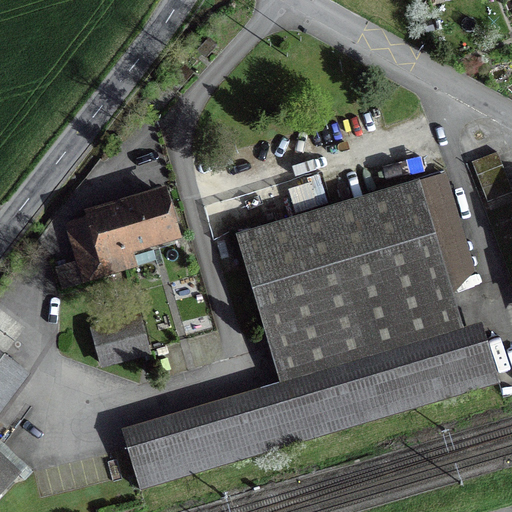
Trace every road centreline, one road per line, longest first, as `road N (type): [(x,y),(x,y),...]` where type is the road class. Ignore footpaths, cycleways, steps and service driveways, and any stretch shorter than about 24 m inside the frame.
road 1 (residential): [(307,0),(511,115)]
road 2 (residential): [(0,123),(120,0)]
